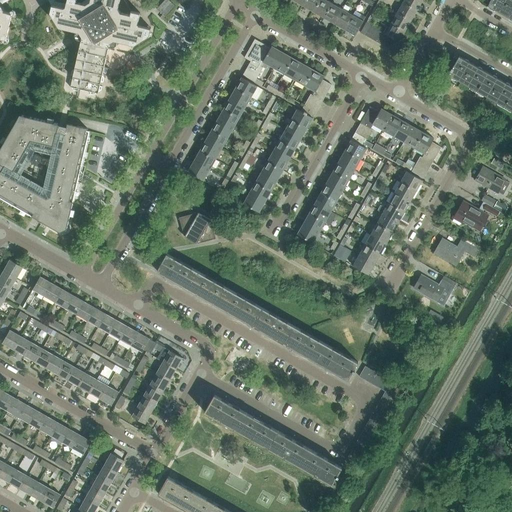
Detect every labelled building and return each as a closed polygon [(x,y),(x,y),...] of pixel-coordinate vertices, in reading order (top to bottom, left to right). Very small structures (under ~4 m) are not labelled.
[(59,27),(79,32),(82,36),(74,69),(71,71),(70,75),(73,76),(72,79),(70,79),(69,83),(71,86),(70,87),(72,88),(74,91),(78,92),(78,89),(90,92),(90,94),(94,95),(97,94),(98,94),(98,92),(102,91),(103,86),(100,86),(101,82),(103,83),(104,79),(102,76),(110,43),(114,40),(134,45),(149,36),(151,28),(139,25),(138,23),(140,13),(131,11),(124,0),(90,0),(90,2),(86,4),(76,2),(76,0),(67,0),(66,7),(64,8),(52,5),(50,13),(59,27)] [(319,0),(305,0),(303,6),(313,12),(319,0)] [(319,0),(313,12),(324,18),(332,3),(327,0),(319,0)] [(402,0),(402,2),(417,10),(422,0),(402,0)] [(511,0),(490,0),(488,6),(511,19),(511,0)] [(417,10),(402,2),(400,1),(398,5),(399,6),(396,12),(411,21),(417,10)] [(324,18),(334,23),(343,9),(332,3),(324,18)] [(0,38),(6,40),(12,14),(4,12),(0,6),(0,38)] [(334,23),(345,29),(353,15),(343,9),(334,23)] [(377,15),(372,12),(368,19),(373,22),(377,15)] [(396,12),(390,23),(405,31),(411,21),(396,12)] [(364,21),(353,15),(345,29),(355,36),(364,21)] [(371,26),(366,23),(360,33),(366,36),(371,26)] [(401,43),(405,36),(403,35),(405,31),(390,23),(384,33),(390,37),(401,43)] [(384,33),(371,26),(366,36),(385,46),(390,37),(384,33)] [(263,62),(270,50),(254,41),(244,58),(251,61),(246,70),(257,77),(263,67),(261,66),(263,62)] [(273,68),(282,52),(272,46),(270,50),(263,62),(273,68)] [(284,74),(293,58),(282,52),(273,68),(284,74)] [(476,91),(487,72),(459,56),(448,75),(476,91)] [(303,64),(293,58),(284,74),(294,80),(303,64)] [(314,70),(303,64),(294,80),(305,86),(314,70)] [(257,77),(246,70),(243,75),(255,82),(257,79),(257,77)] [(315,92),(322,80),(324,76),(314,70),(305,86),(315,92)] [(505,107),(511,93),(511,86),(487,72),(476,91),(505,107)] [(236,88),(251,97),(257,86),(242,77),(236,88)] [(332,85),(322,80),(315,92),(313,95),(323,101),(332,85)] [(236,88),(230,98),(245,107),(251,97),(236,88)] [(323,101),(313,95),(311,94),(307,100),(319,107),(323,101)] [(230,98),(224,109),(239,118),(245,107),(230,98)] [(319,107),(307,100),(304,106),(316,112),(319,107)] [(316,112),(304,106),(301,111),(313,118),(316,112)] [(370,129),(370,128),(373,125),(372,124),(379,112),(370,107),(361,123),(370,129)] [(224,109),(218,119),(233,128),(239,118),(224,109)] [(313,118),(301,111),(297,109),(291,120),(307,129),(313,118)] [(372,124),(373,125),(383,130),(392,115),(381,109),(379,112),(372,124)] [(61,232),(66,230),(89,131),(86,130),(67,126),(67,127),(59,125),(59,124),(20,115),(0,149),(0,198),(61,233),(61,232)] [(392,115),(383,130),(393,136),(402,121),(392,115)] [(218,119),(212,130),(227,139),(233,128),(218,119)] [(307,129),(291,120),(285,130),(301,139),(307,129)] [(402,121),(393,136),(404,142),(413,127),(402,121)] [(370,129),(361,123),(357,129),(369,136),(373,130),(370,128),(370,129)] [(404,142),(414,148),(423,132),(413,127),(404,142)] [(369,136),(357,129),(354,134),(365,140),(366,139),(367,140),(369,136)] [(212,130),(206,140),(222,149),(227,139),(212,130)] [(301,139),(285,130),(279,141),(295,150),(301,139)] [(414,148),(424,154),(425,154),(432,142),(434,139),(423,132),(414,148)] [(365,140),(354,134),(351,140),(362,146),(365,140)] [(206,140),(200,150),(216,159),(222,149),(206,140)] [(345,151),(361,160),(367,149),(362,146),(351,140),(345,151)] [(279,141),(273,151),(289,160),(295,150),(279,141)] [(432,142),(425,154),(424,154),(422,158),(420,157),(432,164),(441,147),(432,142)] [(375,144),(372,149),(376,151),(383,155),(385,152),(386,150),(375,144)] [(194,161),(210,170),(216,159),(200,150),(194,161)] [(289,160),(273,151),(267,162),(283,171),(289,160)] [(339,161),(355,170),(361,160),(345,151),(339,161)] [(432,164),(420,157),(417,162),(429,168),(432,164)] [(210,170),(194,161),(188,172),(203,181),(210,170)] [(333,172),(349,181),(355,170),(339,161),(333,172)] [(283,171),(267,162),(261,172),(277,181),(283,171)] [(427,173),(429,168),(417,162),(415,167),(427,173)] [(424,178),(427,173),(415,167),(412,172),(424,178)] [(475,180),(498,193),(506,180),(483,167),(475,180)] [(261,172),(255,182),(271,191),(277,181),(261,172)] [(327,182),(343,191),(349,181),(333,172),(327,182)] [(407,172),(401,182),(416,191),(422,180),(407,172)] [(255,182),(249,193),(265,202),(271,191),(255,182)] [(343,191),(327,182),(321,193),(337,201),(343,191)] [(401,182),(395,193),(411,202),(416,191),(401,182)] [(265,202),(249,193),(243,204),(259,213),(265,202)] [(331,212),(337,201),(321,193),(316,203),(331,212)] [(395,193),(389,203),(405,212),(411,202),(395,193)] [(482,200),(493,206),(496,201),(485,195),(482,200)] [(463,201),(454,218),(469,226),(470,225),(481,230),(489,216),(463,201)] [(331,212),(316,203),(310,214),(325,222),(331,212)] [(389,203),(383,214),(399,223),(405,212),(389,203)] [(483,209),(497,217),(500,211),(487,204),(483,209)] [(198,243),(198,244),(216,239),(211,221),(197,213),(179,218),(184,236),(198,243)] [(310,214),(304,224),(320,233),(325,222),(310,214)] [(383,214),(377,224),(393,233),(399,223),(383,214)] [(320,233),(304,224),(298,235),(313,244),(320,233)] [(377,224),(371,235),(387,244),(393,233),(377,224)] [(365,245),(381,254),(387,244),(371,235),(365,245)] [(473,256),(478,249),(461,239),(457,247),(442,238),(435,250),(444,255),(443,258),(456,266),(464,251),(473,256)] [(381,254),(365,245),(360,256),(375,264),(381,254)] [(199,272),(167,253),(157,271),(189,289),(199,272)] [(375,264),(360,256),(353,266),(369,275),(375,264)] [(10,260),(4,271),(17,278),(23,267),(10,260)] [(4,271),(0,277),(0,283),(11,289),(17,278),(4,271)] [(189,289),(221,307),(230,290),(199,272),(189,289)] [(38,276),(33,273),(29,280),(34,283),(38,276)] [(421,275),(414,288),(421,292),(421,293),(421,292),(443,305),(453,288),(440,281),(438,285),(421,275)] [(33,290),(44,296),(51,283),(40,276),(33,290)] [(443,276),(440,281),(453,288),(453,287),(454,288),(454,287),(456,283),(443,276)] [(0,283),(0,297),(5,300),(11,289),(0,283)] [(44,296),(55,302),(62,289),(51,283),(44,296)] [(29,290),(25,288),(21,295),(25,298),(29,290)] [(55,302),(66,308),(73,295),(62,289),(55,302)] [(230,290),(221,307),(252,325),(262,308),(230,290)] [(25,298),(21,295),(17,302),(21,305),(25,298)] [(66,308),(76,315),(84,301),(73,295),(66,308)] [(95,307),(84,301),(76,315),(87,321),(95,307)] [(29,305),(26,310),(34,314),(36,310),(29,305)] [(95,307),(87,321),(98,327),(106,314),(95,307)] [(252,325),(284,343),(294,326),(262,308),(252,325)] [(17,312),(12,309),(8,317),(13,319),(17,312)] [(36,310),(34,314),(41,318),(43,314),(36,310)] [(28,315),(21,311),(19,315),(26,319),(28,315)] [(98,327),(109,333),(117,320),(106,314),(98,327)] [(13,319),(8,317),(4,324),(9,327),(13,319)] [(51,318),(48,322),(55,326),(58,322),(51,318)] [(43,323),(36,319),(33,324),(40,328),(43,323)] [(109,333),(120,339),(128,326),(117,320),(109,333)] [(58,322),(55,326),(63,331),(65,326),(58,322)] [(50,327),(43,323),(40,328),(48,332),(50,327)] [(120,339),(132,346),(139,333),(128,326),(120,339)] [(294,326),(284,343),(316,361),(326,344),(294,326)] [(14,349),(21,336),(10,330),(2,343),(14,349)] [(72,330),(70,335),(77,339),(80,334),(72,330)] [(65,335),(57,332),(55,336),(62,340),(65,335)] [(139,333),(132,346),(142,352),(143,349),(150,339),(139,333)] [(80,334),(77,339),(84,343),(87,338),(80,334)] [(72,340),(65,335),(62,340),(69,344),(72,340)] [(24,356),(32,342),(21,336),(14,349),(24,356)] [(157,343),(150,339),(143,349),(151,354),(157,343)] [(35,362),(43,348),(32,342),(24,356),(35,362)] [(94,342),(92,347),(99,351),(101,347),(94,342)] [(154,348),(161,352),(164,348),(157,343),(154,348)] [(86,348),(79,344),(77,348),(84,352),(86,348)] [(326,344),(316,361),(348,380),(353,372),(354,372),(355,370),(353,370),(358,362),(326,344)] [(101,347),(99,351),(106,355),(109,351),(101,347)] [(35,362),(46,368),(54,355),(43,348),(35,362)] [(94,352),(86,348),(84,352),(91,356),(94,352)] [(163,362),(176,369),(183,358),(169,350),(163,362)] [(46,368),(57,374),(65,361),(54,355),(46,368)] [(117,355),(114,360),(121,364),(124,359),(117,355)] [(108,360),(101,356),(98,360),(106,365),(108,360)] [(149,358),(144,356),(140,363),(145,366),(149,358)] [(124,359),(121,364),(129,368),(131,364),(124,359)] [(115,364),(108,360),(106,365),(113,369),(115,364)] [(68,380),(75,367),(65,361),(57,374),(68,380)] [(176,369),(163,362),(157,372),(170,380),(176,369)] [(145,366),(140,363),(136,370),(141,373),(145,366)] [(370,369),(365,366),(359,377),(364,380),(370,369)] [(79,387),(86,373),(75,367),(68,380),(79,387)] [(130,372),(123,368),(120,373),(128,377),(130,372)] [(376,372),(370,369),(364,380),(370,383),(376,372)] [(151,383),(164,391),(170,380),(157,372),(151,383)] [(370,383),(375,385),(381,375),(376,372),(370,383)] [(97,379),(86,373),(79,387),(90,393),(97,379)] [(375,385),(380,388),(386,378),(381,375),(375,385)] [(137,380),(132,378),(128,385),(132,387),(137,380)] [(386,378),(380,388),(385,391),(391,381),(386,378)] [(90,393),(100,399),(108,386),(97,379),(90,393)] [(391,381),(382,396),(393,402),(402,387),(391,381)] [(151,383),(144,394),(158,402),(164,391),(151,383)] [(132,387),(128,385),(124,392),(128,395),(132,387)] [(108,386),(100,399),(112,405),(119,392),(108,386)] [(15,398),(4,391),(0,398),(0,406),(7,411),(15,398)] [(144,394),(138,405),(152,413),(158,402),(144,394)] [(236,430),(246,412),(214,394),(204,412),(236,430)] [(126,398),(122,396),(118,403),(122,406),(126,398)] [(393,402),(382,396),(379,402),(390,408),(393,402)] [(18,417),(26,404),(15,398),(7,411),(18,417)] [(390,408),(379,402),(376,407),(387,413),(390,408)] [(29,423),(37,410),(26,404),(18,417),(29,423)] [(152,413),(138,405),(132,416),(145,424),(152,413)] [(387,413),(376,407),(373,412),(384,418),(387,413)] [(40,430),(48,416),(37,410),(29,423),(40,430)] [(278,431),(246,412),(236,430),(268,448),(278,431)] [(384,418),(373,412),(370,417),(381,423),(384,418)] [(40,430),(51,436),(58,422),(48,416),(40,430)] [(381,423),(370,417),(367,423),(378,428),(381,423)] [(58,422),(51,436),(62,442),(69,429),(58,422)] [(378,428),(367,423),(364,428),(375,434),(378,428)] [(375,434),(364,428),(361,433),(372,439),(375,434)] [(62,442),(73,448),(80,435),(69,429),(62,442)] [(300,466),(310,449),(278,431),(268,448),(300,466)] [(21,437),(14,433),(11,438),(19,442),(21,437)] [(372,439),(361,433),(359,438),(369,444),(372,439)] [(80,435),(73,448),(84,454),(91,441),(80,435)] [(29,441),(21,437),(19,442),(26,446),(29,441)] [(6,438),(4,443),(11,447),(13,442),(6,438)] [(369,444),(359,438),(356,443),(366,449),(369,444)] [(99,446),(94,443),(90,451),(95,453),(99,446)] [(366,449),(356,443),(353,449),(363,455),(366,449)] [(43,450),(36,445),(33,450),(40,454),(43,450)] [(21,446),(18,451),(25,455),(28,451),(21,446)] [(300,466),(332,485),(337,477),(338,478),(339,476),(337,475),(342,467),(310,449),(300,466)] [(363,455),(353,449),(350,454),(360,460),(363,455)] [(50,454),(43,450),(40,454),(48,458),(50,454)] [(28,451),(25,455),(33,459),(35,455),(28,451)] [(111,453),(105,464),(118,472),(124,461),(111,453)] [(360,460),(350,454),(346,459),(357,465),(360,460)] [(65,462),(57,458),(55,462),(62,467),(65,462)] [(91,461),(86,458),(82,465),(86,468),(91,461)] [(42,459),(40,463),(47,467),(50,463),(42,459)] [(72,466),(65,462),(62,467),(69,471),(72,466)] [(0,474),(0,477),(9,483),(17,470),(6,463),(0,474)] [(50,463),(47,467),(54,472),(57,467),(50,463)] [(105,464),(99,475),(112,483),(118,472),(105,464)] [(86,468),(82,465),(78,473),(82,475),(86,468)] [(9,483),(20,489),(28,476),(17,470),(9,483)] [(64,471),(62,476),(69,480),(72,476),(64,471)] [(99,475),(92,486),(106,493),(112,483),(99,475)] [(20,489),(31,495),(39,482),(28,476),(20,489)] [(158,493),(190,511),(200,494),(168,476),(158,493)] [(78,482),(74,480),(70,487),(74,490),(78,482)] [(31,495),(42,501),(50,488),(39,482),(31,495)] [(92,486),(86,497),(99,504),(106,493),(92,486)] [(74,490),(70,487),(65,495),(70,497),(74,490)] [(50,488),(42,501),(53,508),(61,494),(50,488)] [(231,511),(200,494),(190,511),(231,511)] [(86,497),(80,508),(87,511),(95,511),(99,504),(86,497)] [(68,501),(63,498),(59,505),(64,508),(68,501)]
